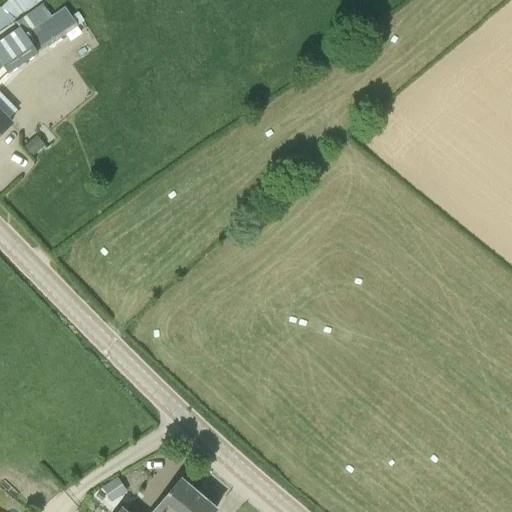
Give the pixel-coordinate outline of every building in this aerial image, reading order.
[(0,30),(19,17),(45,0),(7,0),(0,8),(0,30)] [(0,63),(1,65),(2,67),(8,74),(37,54),(66,35),(70,41),(81,33),(76,26),(83,21),(78,13),(77,12),(70,17),(64,8),(49,17),(36,26),(24,34),(19,27),(0,40),(0,63)] [(0,133),(2,132),(11,122),(2,114),(0,111),(0,133)] [(36,135),(23,146),(32,158),(45,146),(36,135)] [(109,501),(126,493),(118,475),(102,483),(109,501)] [(152,511),(128,511),(121,506),(116,511),(178,511),(195,492),(180,479),(167,494),(152,511)] [(212,511),(216,509),(195,492),(178,511),(212,511)]
